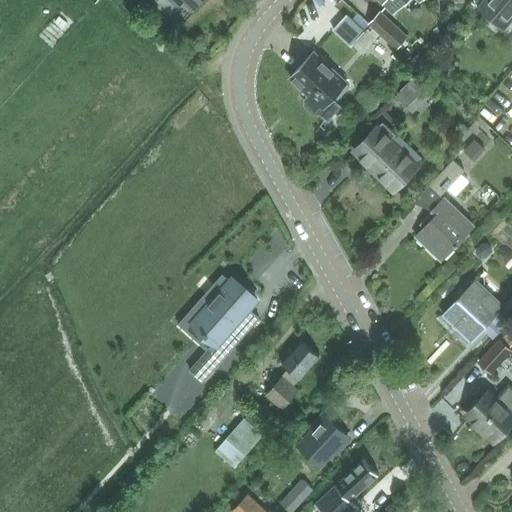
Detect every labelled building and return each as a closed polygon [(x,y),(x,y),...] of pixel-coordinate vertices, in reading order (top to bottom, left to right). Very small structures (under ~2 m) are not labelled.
[(170,0),(176,6),(181,5),(185,1),(194,9),(202,0),(170,0)] [(406,0),(380,0),(394,13),(406,0)] [(511,0),(486,0),(485,1),(494,9),(494,8),(501,15),(511,2),(511,0)] [(376,18),(370,24),(397,48),(401,44),(402,43),(407,37),(381,12),(376,18)] [(345,13),(331,28),(350,46),(364,31),(345,13)] [(367,29),(356,41),(365,50),(376,38),(367,29)] [(330,98),(346,82),(313,52),(289,78),(310,96),(306,100),(307,105),(315,112),(320,112),(328,119),(339,106),(330,98)] [(426,87),(415,77),(395,96),(406,107),(426,87)] [(377,127),(355,150),(394,189),(417,166),(390,140),(396,135),(382,122),(377,127)] [(474,142),(464,152),(474,161),(484,151),(474,142)] [(429,184),(440,195),(464,169),(453,159),(429,184)] [(475,225),(446,197),(432,211),(436,215),(416,236),(442,261),(475,225)] [(481,244),(477,248),(477,253),(481,257),(487,257),(491,253),(491,248),(487,244),(481,244)] [(222,275),(186,316),(203,332),(201,334),(205,337),(207,335),(214,342),(189,370),(202,382),(259,318),(248,309),(256,300),(256,299),(254,300),(246,293),(248,292),(233,278),(230,281),(222,275)] [(511,296),(504,305),(477,279),(444,315),(472,341),(496,314),(505,322),(511,313),(511,296)] [(479,360),(491,372),(511,350),(499,339),(479,360)] [(266,395),(282,409),(298,390),(293,385),(320,355),(303,341),(283,364),(289,369),(283,375),(266,395)] [(488,391),(467,414),(495,440),(511,422),(511,392),(508,389),(497,400),(488,391)] [(252,411),(215,453),(234,469),(270,427),(252,411)] [(313,431),(301,443),(302,444),(321,461),(322,462),(334,449),(346,436),(347,435),(323,414),(310,428),(313,431)] [(315,502),(314,503),(315,505),(316,504),(322,511),(352,511),(357,508),(357,509),(359,508),(357,506),(351,499),(377,475),(378,475),(379,474),(363,458),(362,459),(363,459),(336,484),(336,483),(335,484),(335,485),(316,503),(315,502)] [(280,502),(291,511),(292,511),(313,488),(301,478),(280,502)] [(266,511),(259,506),(260,505),(248,494),(233,511),(266,511)]
